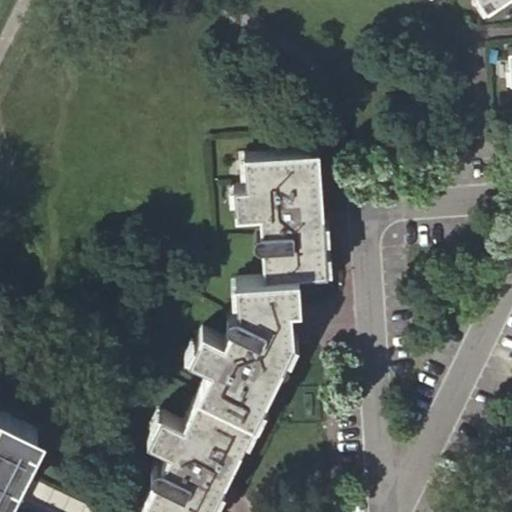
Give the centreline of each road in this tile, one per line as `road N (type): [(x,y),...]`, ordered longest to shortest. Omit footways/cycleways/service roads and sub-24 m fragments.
road 1 (residential): [(408,491),(380,463),(365,229),(404,194),(511,192)]
road 2 (residential): [(511,302),(408,491)]
